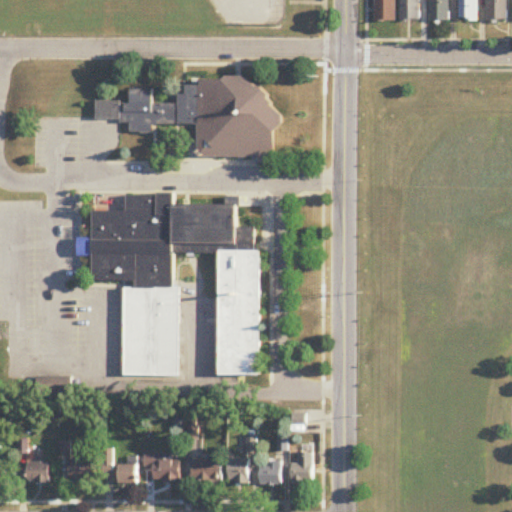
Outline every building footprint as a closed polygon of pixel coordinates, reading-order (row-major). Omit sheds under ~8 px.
[(396,21),(396,0),(375,0),(376,21),(396,21)] [(400,0),(401,21),(420,21),(420,0),(400,0)] [(429,0),(430,22),(450,22),(449,0),(429,0)] [(459,0),(460,22),(478,22),(477,0),(459,0)] [(487,0),(488,21),(508,21),(507,0),(487,0)] [(98,98),(98,116),(110,117),(123,117),(123,99),(98,98)] [(180,377),(179,254),(221,253),(222,377),(263,377),(262,251),(258,251),(257,228),(241,228),(241,198),(228,198),(229,205),(177,206),(177,196),(129,196),(130,212),(95,213),(96,240),(80,240),(81,258),(95,258),(95,282),(136,282),(136,289),(126,289),(127,378),(180,377)] [(103,480),(115,480),(115,450),(103,450),(103,480)] [(292,465),(292,484),(313,484),(313,454),(299,454),(299,465),(292,465)] [(161,461),(161,455),(145,455),(145,472),(154,472),(154,484),(181,484),(181,461),(161,461)] [(222,460),(193,460),(193,483),(222,483),(222,460)] [(229,484),(250,484),(250,460),(229,460),(229,484)] [(0,461),(0,482),(8,483),(8,461),(0,461)] [(282,462),(261,462),(261,486),(282,486),(282,462)] [(50,483),(50,464),(28,464),(28,483),(50,483)] [(96,464),(71,464),(71,483),(96,483),(96,464)] [(120,466),(120,485),(138,485),(138,466),(120,466)]
